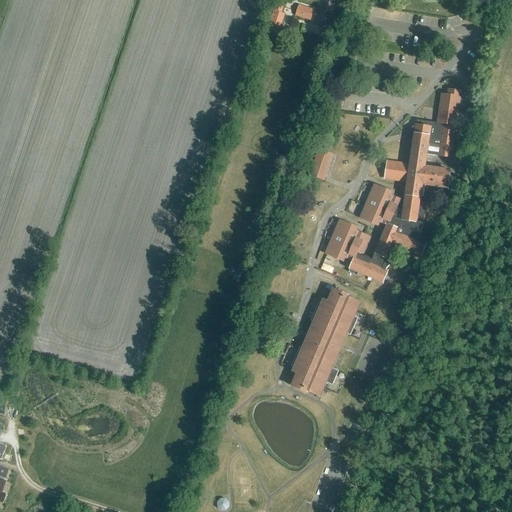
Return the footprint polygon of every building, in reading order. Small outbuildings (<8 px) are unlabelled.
[(282,14),(286,0),(285,0),(276,0),(269,25),(280,29),(285,15),(282,14)] [(334,3),(326,0),(325,0),(323,9),(319,8),(317,13),(313,12),(313,11),(298,6),(295,17),(310,21),(311,16),(316,17),(314,25),(328,29),(335,5),(334,5),(334,3)] [(487,26),(492,28),(496,20),(490,18),(487,26)] [(425,223),(427,206),(429,194),(436,195),(436,198),(447,199),(451,172),(428,168),(428,167),(425,167),(427,155),(452,159),(462,92),(449,90),(448,96),(442,95),(438,124),(439,124),(438,126),(431,125),(432,123),(418,121),(417,126),(415,126),(414,127),(412,128),(411,130),(410,132),(410,133),(410,135),(410,136),(410,137),(410,139),(411,141),(413,142),(414,143),(411,166),(388,163),(385,178),(409,182),(406,199),(404,211),(397,207),(400,200),(391,196),(393,193),(375,185),(369,200),(372,201),(370,205),(367,204),(361,218),(378,226),(380,222),(387,225),(372,260),(368,257),(363,256),(371,238),(357,232),(358,228),(341,221),(334,235),(338,237),(336,241),(332,240),(326,254),(344,262),(345,258),(353,261),(349,269),(350,269),(349,272),(353,274),(355,275),(357,276),(359,273),(383,283),(383,284),(389,271),(388,271),(386,270),(390,266),(393,267),(395,263),(392,261),(393,256),(396,251),(397,246),(422,257),(428,244),(427,244),(428,240),(424,239),(419,238),(425,223)] [(319,149),(310,176),(325,181),(334,154),(319,149)] [(343,342),(347,334),(351,336),(358,318),(355,316),(360,302),(347,297),(348,295),(333,289),(328,302),(324,300),(322,304),(319,303),(311,321),(313,323),(302,348),(300,347),(291,366),(294,367),(293,371),(297,373),(292,386),(306,392),(307,390),(320,396),(326,383),(333,386),(339,371),(332,368),(343,342)] [(0,479),(5,481),(8,471),(0,467),(0,503),(2,504),(6,494),(0,492),(0,487),(1,488),(4,482),(0,480),(0,479)] [(223,498),(221,498),(219,500),(218,502),(218,504),(219,506),(220,508),(221,509),(224,510),(226,510),(228,509),(229,507),(230,505),(230,503),(229,501),(229,500),(227,498),(225,498),(223,498)]
